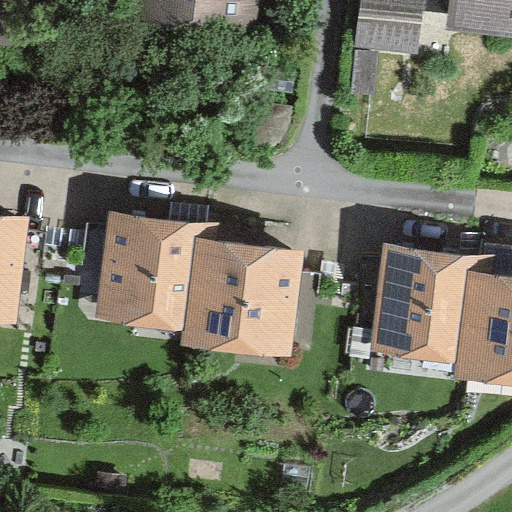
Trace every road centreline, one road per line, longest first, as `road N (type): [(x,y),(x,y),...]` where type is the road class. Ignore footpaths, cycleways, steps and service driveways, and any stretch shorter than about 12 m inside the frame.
road 1 (residential): [(0,152),(305,182)]
road 2 (residential): [(305,182),(511,207)]
road 3 (residential): [(305,182),(330,0)]
